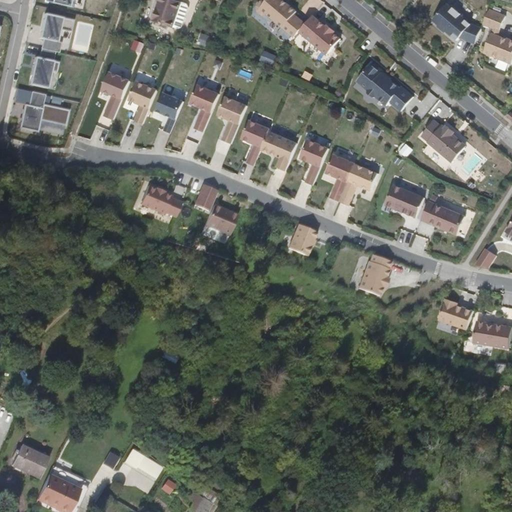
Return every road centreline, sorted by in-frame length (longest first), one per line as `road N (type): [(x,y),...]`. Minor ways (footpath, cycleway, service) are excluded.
road 1 (residential): [(511,285),(459,276),(191,169),(37,158),(0,147)]
road 2 (residential): [(511,138),(346,0)]
